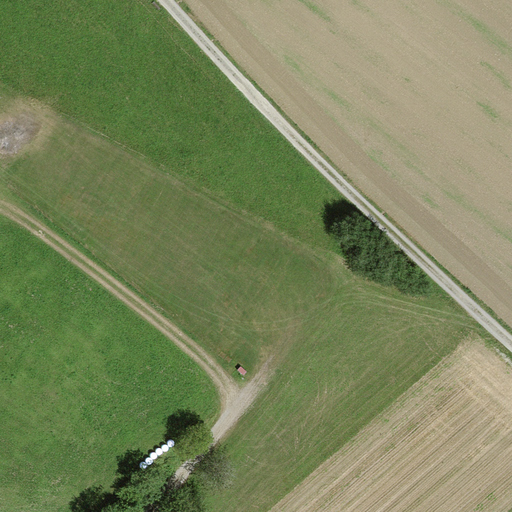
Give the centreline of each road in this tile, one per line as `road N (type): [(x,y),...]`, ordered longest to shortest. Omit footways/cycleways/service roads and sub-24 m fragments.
road 1 (track): [(511,349),(166,0)]
road 2 (track): [(267,371),(152,511)]
